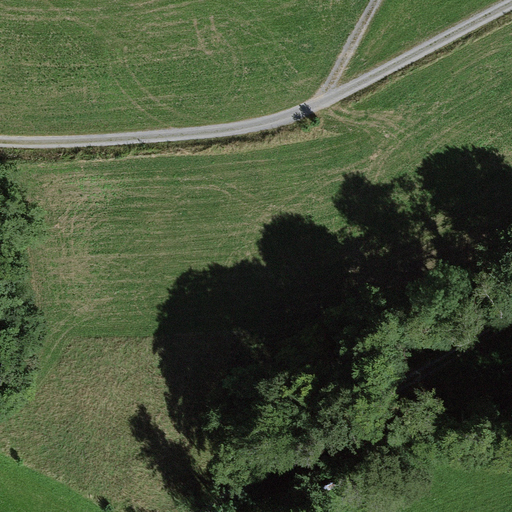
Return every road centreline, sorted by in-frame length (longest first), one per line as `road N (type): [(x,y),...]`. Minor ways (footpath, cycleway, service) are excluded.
road 1 (track): [(0,135),(236,125),(321,101),(511,1)]
road 2 (track): [(511,316),(276,458),(209,511)]
